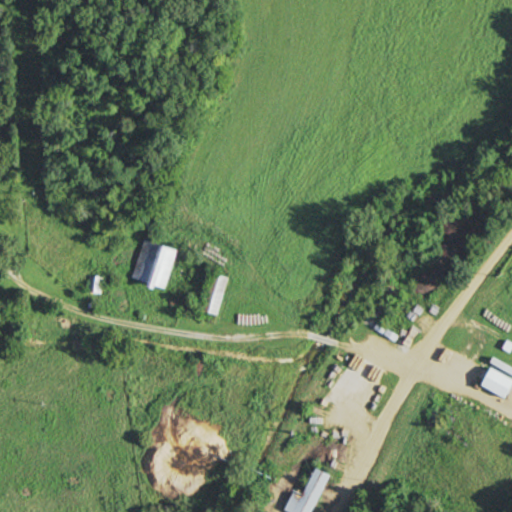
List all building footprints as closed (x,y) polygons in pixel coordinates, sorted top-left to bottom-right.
[(134,278),(169,288),(179,249),(144,239),(134,278)] [(228,276),(211,273),(205,312),(221,315),(228,276)] [(89,289),(100,293),(104,279),(92,276),(89,289)] [(511,388),(511,378),(494,368),(484,385),(506,398),(511,388)] [(291,511),(312,511),(332,474),(318,467),(304,496),(295,491),(286,509),(291,511)]
